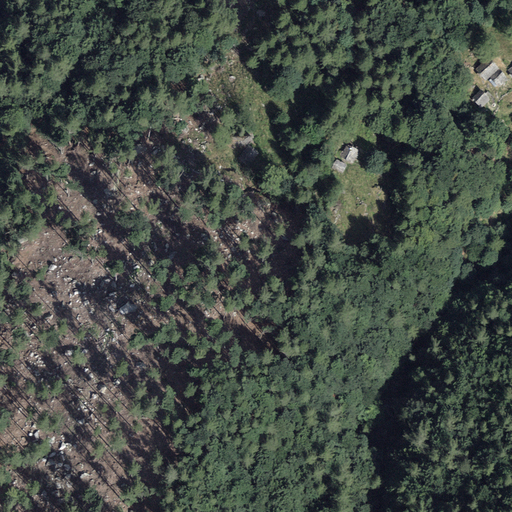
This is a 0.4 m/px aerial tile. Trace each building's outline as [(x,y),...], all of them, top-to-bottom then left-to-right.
[(497,70),(488,59),(475,70),(485,81),(490,77),(497,70)] [(498,87),(506,80),(497,70),(490,77),(498,87)] [(492,98),(482,88),(470,100),(480,110),(492,98)] [(256,155),(246,148),(237,160),(247,167),(256,155)] [(356,152),(346,148),(342,159),(352,163),(356,152)] [(345,166),(336,162),(332,171),(341,175),(345,166)]
